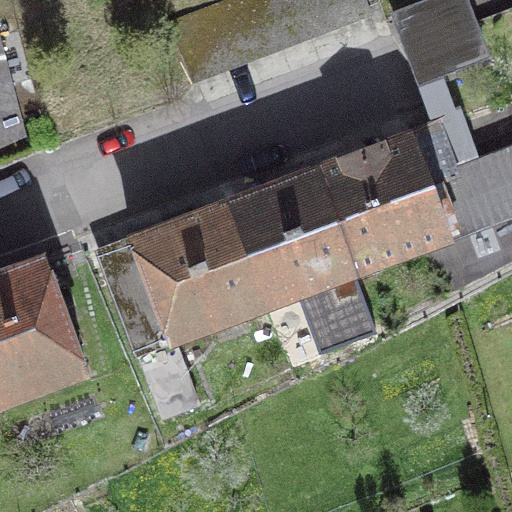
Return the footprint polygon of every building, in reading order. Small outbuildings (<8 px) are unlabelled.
[(364,0),(227,0),(169,22),(193,83),(193,77),(366,11),(370,16),(364,0)] [(0,146),(25,136),(0,40),(0,146)] [(511,149),(454,171),(436,120),(406,131),(408,136),(410,135),(448,237),(511,213),(511,149)] [(448,237),(410,135),(408,136),(316,170),(355,272),(448,237)] [(316,170),(226,203),(264,305),(355,272),(316,170)] [(198,404),(173,339),(264,305),(226,203),(99,251),(162,418),(198,404)] [(44,259),(0,274),(0,403),(86,372),(44,259)]
